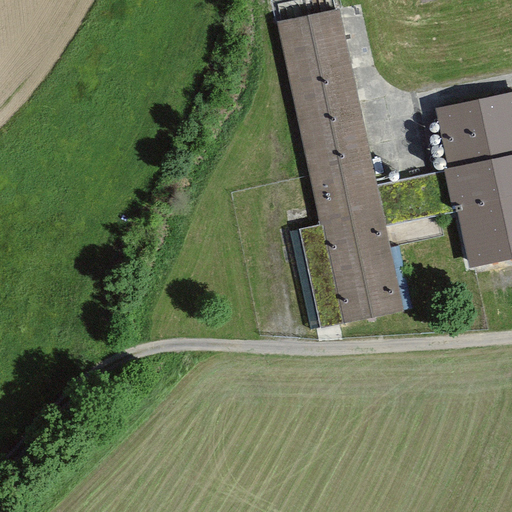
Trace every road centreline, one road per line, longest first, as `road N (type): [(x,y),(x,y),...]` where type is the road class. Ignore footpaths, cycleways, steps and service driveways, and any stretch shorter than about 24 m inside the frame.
road 1 (track): [(0,472),(52,409),(105,363),(137,350),(511,334)]
road 2 (track): [(287,346),(270,236),(280,134),(262,23),(266,0)]
